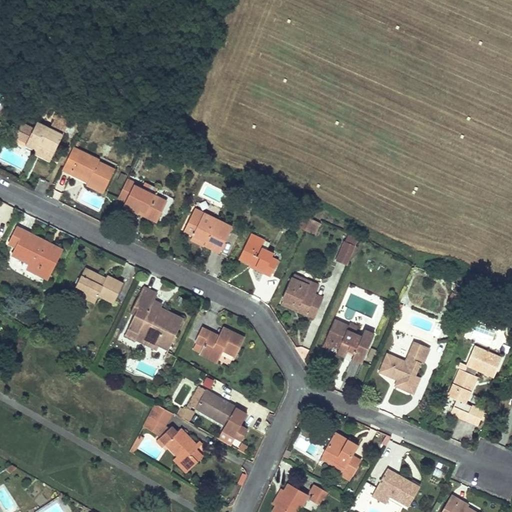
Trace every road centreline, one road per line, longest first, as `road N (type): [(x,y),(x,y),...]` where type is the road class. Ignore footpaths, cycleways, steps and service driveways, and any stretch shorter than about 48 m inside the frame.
road 1 (residential): [(295,385),(266,326),(243,305),(0,188)]
road 2 (residential): [(511,468),(466,459),(295,385)]
road 3 (residential): [(244,511),(295,385)]
road 4 (track): [(238,0),(195,119)]
